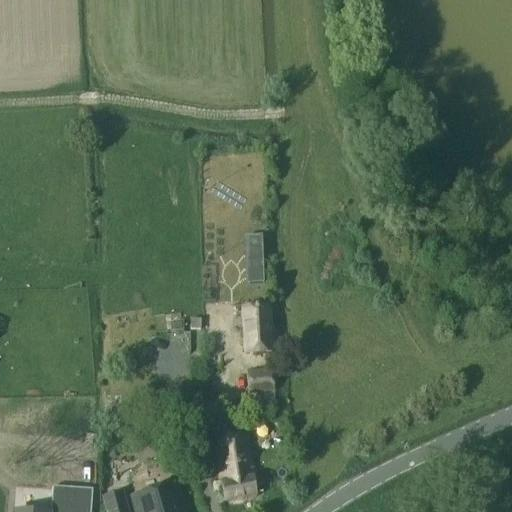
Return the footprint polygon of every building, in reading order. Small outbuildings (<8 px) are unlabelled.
[(263,271),(247,272),(248,285),(263,285),(263,271)] [(244,356),(271,355),(268,309),(241,311),(244,356)] [(200,332),(200,322),(190,322),(190,332),(200,332)] [(248,396),(273,394),(271,373),(246,375),(248,396)] [(223,503),(256,499),(247,440),(214,445),(223,503)] [(134,511),(184,511),(177,486),(131,499),(134,511)] [(90,511),(92,492),(52,489),(50,511),(90,511)] [(105,511),(125,511),(121,496),(102,501),(105,511)]
